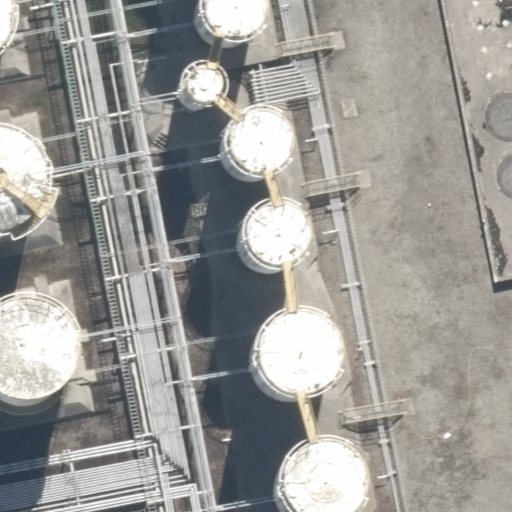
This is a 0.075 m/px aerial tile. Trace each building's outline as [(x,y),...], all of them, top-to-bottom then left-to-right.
[(258,12),(253,2),(251,0),(201,0),(198,3),(195,13),(194,22),(196,32),(201,41),(209,48),(218,52),(229,53),(240,50),(250,43),(256,34),(259,23),(258,12)] [(511,0),(461,0),(511,241),(511,0)] [(213,94),(212,89),(209,84),(204,80),(199,79),(193,79),(187,81),(183,84),(180,89),(178,95),(179,101),(181,106),(186,110),(191,113),(197,113),(202,112),(207,109),(211,105),(213,100),(213,94)] [(283,146),(279,136),(271,128),(260,123),(249,122),(239,125),(231,130),(224,138),(220,147),(219,157),(221,167),(227,175),(234,182),(244,186),(255,187),(266,184),(275,178),(281,168),(284,157),(283,146)] [(0,246),(7,245),(23,236),(35,223),(42,206),(43,188),(38,171),(28,156),(14,145),(0,140),(0,246)] [(301,239),(296,229),(288,220),(278,216),(267,215),(257,217),(248,222),(242,230),(238,239),(237,249),(239,259),(244,268),(252,275),(261,279),(272,280),(283,277),(293,270),(299,261),(302,250),(301,239)] [(58,323),(43,312),(26,307),(7,308),(0,310),(0,412),(2,413),(20,416),(37,413),(53,404),(65,391),(73,374),(74,356),(69,338),(58,323)] [(320,335),(309,328),(296,324),(282,325),(269,330),(258,340),(251,353),(249,367),(251,381),(259,394),(270,403),(283,408),(298,408),(311,404),(322,396),(329,385),(333,372),(333,358),(328,346),(320,335)] [(344,463),(332,456),(319,452),(306,453),(292,459),(281,468),(274,481),(272,495),(275,509),(276,511),(353,511),(357,500),(357,487),(352,474),(344,463)]
